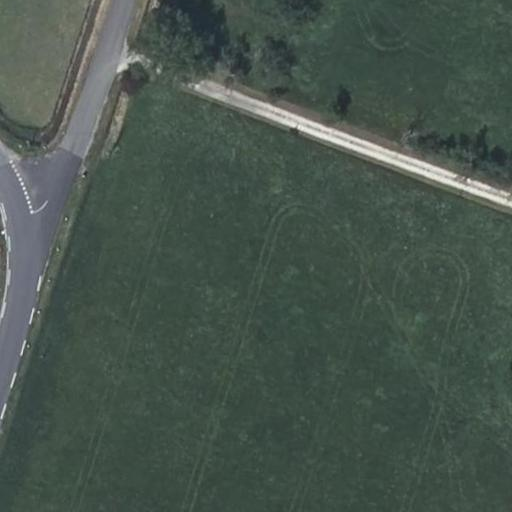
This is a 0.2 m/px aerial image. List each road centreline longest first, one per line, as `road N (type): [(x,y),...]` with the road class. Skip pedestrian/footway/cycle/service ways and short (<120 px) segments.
road 1 (unknown): [(119,29),(511,187)]
road 2 (residential): [(18,204),(65,174),(130,0)]
road 3 (unclassified): [(18,204),(25,272),(0,378)]
